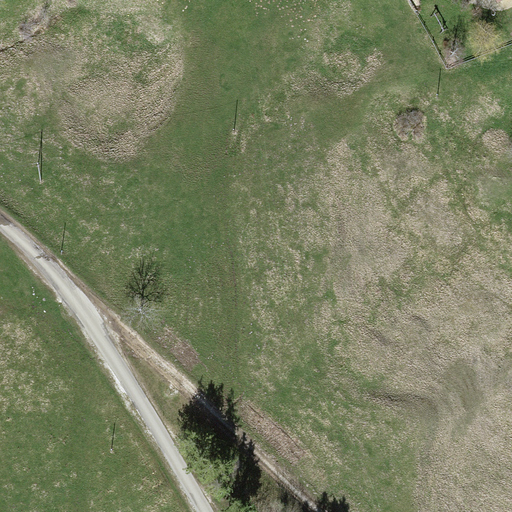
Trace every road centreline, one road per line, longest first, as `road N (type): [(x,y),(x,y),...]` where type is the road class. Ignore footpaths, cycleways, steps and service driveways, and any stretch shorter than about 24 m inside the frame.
road 1 (unclassified): [(207,511),(82,308),(0,220)]
road 2 (track): [(308,511),(82,308)]
